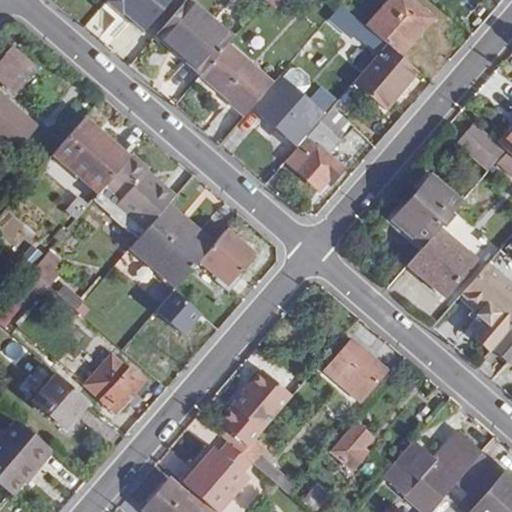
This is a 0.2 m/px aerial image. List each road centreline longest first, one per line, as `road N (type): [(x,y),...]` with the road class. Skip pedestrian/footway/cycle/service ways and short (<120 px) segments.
road 1 (residential): [(312,252),(16,0)]
road 2 (residential): [(87,511),(312,252)]
road 3 (residential): [(312,252),(511,21)]
road 4 (residential): [(511,423),(312,252)]
